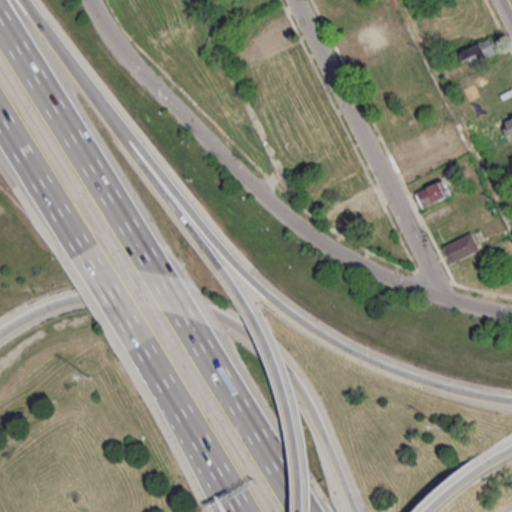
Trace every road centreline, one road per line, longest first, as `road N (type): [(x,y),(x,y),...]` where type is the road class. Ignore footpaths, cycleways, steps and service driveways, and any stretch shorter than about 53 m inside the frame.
road 1 (residential): [(511,314),(417,291),(318,243),(139,73),(86,0)]
road 2 (motorway): [(511,400),(389,368),(295,315),(250,279),(101,104)]
road 3 (motorway): [(351,511),(289,379),(230,322),(172,300),(109,292),(44,306),(0,329)]
road 4 (residential): [(292,0),(442,299)]
road 5 (motorway): [(160,282),(0,23)]
road 6 (motorway): [(243,308),(101,104)]
road 7 (motorway): [(300,511),(187,327)]
road 8 (motorway): [(301,511),(284,398),(243,308)]
road 9 (motorway): [(142,346),(244,511)]
road 10 (motorway): [(142,346),(216,511)]
road 11 (motorway): [(0,112),(84,250)]
road 12 (motorway): [(101,104),(25,0)]
